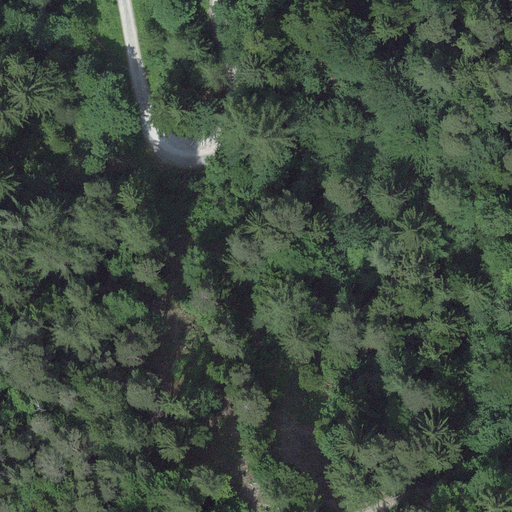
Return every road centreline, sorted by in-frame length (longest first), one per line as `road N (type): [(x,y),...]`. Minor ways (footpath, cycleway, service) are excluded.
road 1 (track): [(121,0),(154,139),(187,159),(220,147),(232,117),(222,0)]
road 2 (track): [(511,465),(473,487),(410,494),(357,511)]
